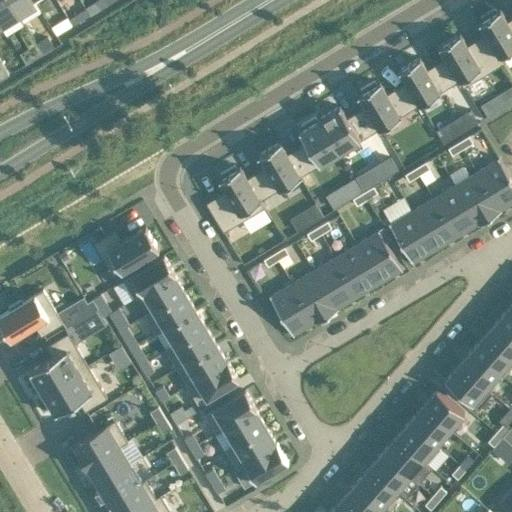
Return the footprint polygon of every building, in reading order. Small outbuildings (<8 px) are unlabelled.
[(0,0),(0,20),(5,29),(22,19),(19,13),(10,0),(0,0)] [(10,0),(19,13),(36,2),(34,0),(10,0)] [(96,0),(86,6),(91,14),(101,7),(96,0)] [(501,7),(480,20),(487,32),(501,55),(511,48),(511,17),(509,19),(501,7)] [(447,56),(461,79),(501,55),(487,32),(468,44),(461,31),(440,44),(447,56)] [(29,47),(19,53),(26,64),(44,53),(37,42),(33,35),(25,40),(29,47)] [(48,35),(37,42),(44,53),(55,46),(48,35)] [(407,81),(421,103),(461,79),(447,56),(428,68),(421,55),(400,68),(407,81)] [(0,60),(0,59),(0,78),(9,73),(0,60)] [(367,105),(381,127),(421,103),(407,81),(388,92),(381,79),(359,92),(367,105)] [(496,93),(480,103),(487,115),(503,105),(496,93)] [(341,103),(319,116),(341,151),(381,127),(367,105),(348,116),(341,103)] [(471,108),(460,115),(467,127),(478,120),(471,108)] [(287,153),(300,176),(341,151),(319,116),(298,129),(306,142),(287,153)] [(469,134),(459,140),(463,147),(473,141),(469,134)] [(247,177),(260,200),(300,176),(287,153),(279,140),(258,153),(266,166),(247,177)] [(448,146),(452,153),(463,147),(459,140),(448,146)] [(390,154),(355,176),(363,190),(398,168),(390,154)] [(498,157),(477,169),(501,209),(511,202),(511,177),(498,155),(497,156),(498,157)] [(416,166),(420,173),(430,167),(426,160),(416,166)] [(207,201),(220,224),(260,200),(247,177),(239,165),(218,177),(225,190),(207,201)] [(405,172),(409,179),(420,173),(416,166),(405,172)] [(477,169),(455,182),(479,222),(501,209),(477,169)] [(355,176),(343,183),(351,197),(363,190),(355,176)] [(455,182),(433,196),(457,234),(478,222),(478,223),(479,222),(455,182)] [(374,184),(363,190),(367,197),(378,191),(374,184)] [(353,196),(353,197),(357,204),(367,197),(363,190),(353,196)] [(433,196),(412,209),(435,247),(457,234),(433,196)] [(315,201),(304,208),(312,220),(323,213),(315,201)] [(390,221),(389,221),(414,260),(435,247),(412,209),(391,221),(390,221)] [(317,225),(321,232),(332,226),(328,219),(317,225)] [(115,228),(93,241),(113,275),(159,247),(146,225),(122,239),(115,228)] [(307,231),(311,238),(321,232),(317,225),(307,231)] [(378,228),(357,242),(380,280),(403,268),(378,228)] [(357,242),(335,255),(359,293),(380,280),(357,242)] [(285,245),(274,251),(278,258),(289,252),(285,245)] [(264,257),(268,264),(278,258),(274,251),(264,257)] [(143,291),(175,271),(164,253),(124,278),(134,296),(143,291)] [(335,255),(314,268),(338,306),(359,293),(335,255)] [(314,268),(292,281),(315,320),(315,321),(338,308),(314,268)] [(154,308),(185,289),(175,273),(176,272),(175,271),(143,291),(143,292),(144,291),(154,308)] [(292,281),(269,293),(294,334),(315,320),(292,281)] [(196,307),(185,289),(154,308),(145,313),(156,331),(164,326),(196,307)] [(8,308),(0,313),(0,326),(7,340),(30,327),(36,337),(59,324),(38,290),(19,301),(18,300),(7,306),(8,308)] [(100,292),(93,296),(99,306),(104,314),(111,310),(100,292)] [(84,294),(74,300),(83,316),(99,306),(93,296),(87,300),(84,294)] [(511,300),(499,315),(511,326),(511,300)] [(206,324),(196,307),(164,326),(175,343),(206,324)] [(122,313),(114,318),(120,328),(127,324),(128,323),(122,313)] [(511,326),(499,315),(486,331),(511,353),(511,326)] [(77,320),(65,327),(68,331),(70,334),(81,327),(77,320)] [(127,324),(120,328),(126,338),(133,334),(127,324)] [(217,342),(206,324),(175,343),(166,348),(177,366),(217,342)] [(511,353),(486,331),(473,346),(500,370),(504,373),(511,363),(511,353)] [(137,341),(130,346),(141,363),(148,359),(137,341)] [(227,359),(217,342),(177,366),(187,383),(227,359)] [(52,371),(32,383),(44,404),(87,377),(67,345),(45,359),(52,371)] [(102,366),(128,359),(124,346),(98,353),(102,366)] [(500,370),(473,346),(459,361),(487,386),(500,370)] [(147,373),(154,369),(148,359),(141,363),(147,373)] [(239,377),(228,359),(227,359),(187,383),(198,401),(239,377)] [(459,361),(445,378),(479,407),(493,391),(487,386),(459,361)] [(87,377),(44,404),(56,424),(77,412),(84,424),(106,411),(87,377)] [(163,384),(156,388),(162,398),(169,394),(163,384)] [(465,411),(437,387),(423,403),(451,427),(465,411)] [(216,431),(256,406),(245,388),(205,412),(216,431)] [(451,427),(423,403),(409,418),(437,443),(451,427)] [(180,404),(169,410),(177,422),(196,411),(191,404),(183,409),(180,404)] [(267,425),(256,407),(225,426),(236,444),(267,425)] [(157,411),(149,416),(155,427),(164,422),(157,411)] [(437,443),(409,418),(396,434),(424,458),(427,461),(440,446),(437,443)] [(504,421),(496,430),(502,435),(504,433),(510,426),(504,421)] [(164,422),(155,427),(162,438),(170,432),(164,422)] [(277,441),(267,425),(236,444),(227,449),(237,465),(245,461),(278,442),(278,441),(277,441)] [(115,429),(74,454),(86,474),(118,454),(127,449),(115,429)] [(496,430),(488,439),(494,444),(502,435),(496,430)] [(192,432),(185,436),(191,446),(198,441),(192,432)] [(424,458),(396,434),(383,449),(410,473),(424,458)] [(494,444),(491,447),(507,461),(511,455),(511,444),(502,435),(494,444)] [(197,456),(204,452),(198,441),(191,446),(197,456)] [(256,480),(289,460),(278,442),(245,461),(256,480)] [(410,473),(383,449),(369,464),(397,489),(410,473)] [(174,451),(166,456),(172,467),(181,462),(174,451)] [(468,453),(460,462),(466,468),(474,459),(468,453)] [(118,454),(86,474),(97,492),(128,472),(118,454)] [(181,462),(172,467),(179,478),(187,473),(181,462)] [(460,462),(452,471),(458,477),(466,468),(460,462)] [(397,489),(369,464),(356,480),(383,504),(397,489)] [(212,481),(219,477),(213,467),(206,471),(212,481)] [(128,472),(97,492),(108,510),(140,491),(128,472)] [(212,481),(218,491),(225,487),(219,477),(212,481)] [(383,504),(356,480),(342,495),(361,511),(376,511),(383,504)] [(441,484),(433,493),(439,498),(447,489),(441,484)] [(140,491),(108,510),(109,511),(146,511),(156,506),(145,487),(140,491)] [(433,493),(425,502),(431,507),(439,498),(433,493)] [(361,511),(342,495),(329,511),(330,511),(361,511)] [(156,506),(146,511),(166,511),(161,503),(156,506)]
